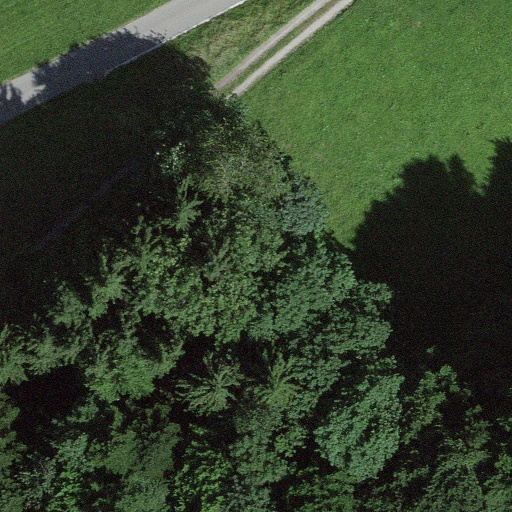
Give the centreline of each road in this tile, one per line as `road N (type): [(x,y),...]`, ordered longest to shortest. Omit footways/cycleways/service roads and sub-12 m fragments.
road 1 (track): [(347,0),(0,306)]
road 2 (unclassified): [(217,0),(0,108)]
